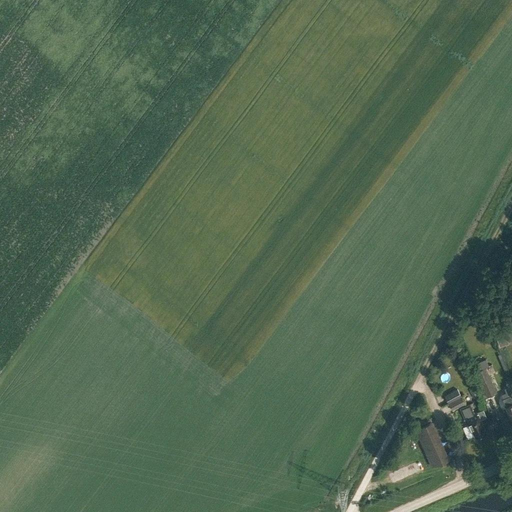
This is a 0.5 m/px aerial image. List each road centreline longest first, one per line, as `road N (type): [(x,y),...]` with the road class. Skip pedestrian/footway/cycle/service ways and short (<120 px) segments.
road 1 (track): [(511,204),(351,511)]
road 2 (unclassified): [(511,462),(398,511)]
